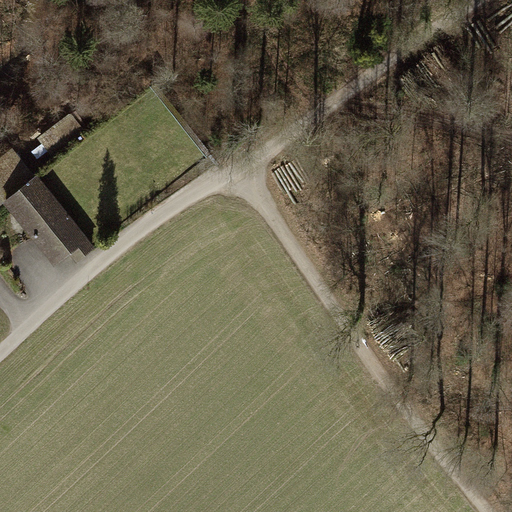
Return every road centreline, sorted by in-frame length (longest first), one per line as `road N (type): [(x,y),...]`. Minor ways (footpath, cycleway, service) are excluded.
road 1 (track): [(478,511),(415,436),(310,267),(233,165)]
road 2 (track): [(491,0),(233,165)]
road 3 (track): [(233,165),(109,252),(0,353)]
road 4 (track): [(511,144),(344,100)]
